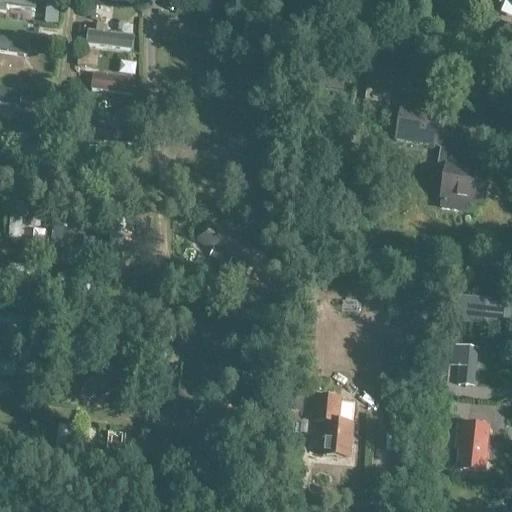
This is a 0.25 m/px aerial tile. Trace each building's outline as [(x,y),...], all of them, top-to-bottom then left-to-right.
[(0,0),(0,7),(34,12),(35,0),(0,0)] [(389,0),(357,0),(352,12),(387,27),(397,3),(389,0)] [(94,8),(94,20),(114,21),(115,8),(94,8)] [(95,35),(88,34),(86,47),(131,53),(133,40),(106,36),(95,35)] [(28,45),(0,40),(0,54),(26,59),(28,45)] [(132,99),(134,84),(95,78),(93,93),(132,99)] [(342,105),(346,83),(327,80),(326,82),(321,82),(318,97),(323,98),(322,102),(342,105)] [(0,105),(18,109),(20,94),(0,90),(0,105)] [(441,108),(402,103),(397,140),(436,146),(441,108)] [(351,118),(340,116),(337,132),(348,134),(351,118)] [(132,135),(92,131),(90,147),(130,151),(132,135)] [(42,163),(38,197),(50,198),(54,164),(42,163)] [(82,167),(70,165),(65,199),(77,200),(82,167)] [(446,166),(441,199),(443,199),(441,209),(465,213),(467,203),(484,206),(490,174),(446,166)] [(11,204),(9,238),(21,239),(22,216),(23,205),(11,204)] [(125,225),(113,223),(109,251),(121,253),(125,225)] [(256,251),(232,239),(208,227),(199,243),(214,251),(210,257),(220,262),(228,266),(232,260),(247,268),(256,251)] [(38,282),(39,270),(11,267),(10,279),(38,282)] [(74,304),(88,306),(92,276),(78,275),(76,287),(75,299),(74,304)] [(506,329),(509,303),(457,298),(454,323),(506,329)] [(0,314),(0,326),(35,333),(37,322),(0,314)] [(351,337),(353,329),(361,331),(364,321),(346,316),(342,334),(351,337)] [(326,381),(348,380),(346,335),(325,336),(326,381)] [(473,387),(477,351),(453,348),(450,368),(460,369),(458,386),(473,387)] [(120,355),(96,370),(73,384),(83,401),(98,392),(102,398),(110,393),(119,387),(115,381),(131,372),(120,355)] [(37,379),(37,367),(0,364),(0,376),(16,377),(28,378),(37,379)] [(204,370),(202,383),(241,389),(243,377),(204,370)] [(325,426),(323,458),(349,460),(351,427),(340,427),(342,400),(315,398),(313,425),(325,426)] [(484,475),(488,430),(458,427),(456,451),(459,453),(457,472),(484,475)] [(59,429),(53,472),(67,474),(73,431),(59,429)] [(108,436),(104,474),(118,475),(122,438),(108,436)] [(171,437),(157,436),(155,460),(141,459),(139,479),(167,481),(171,437)]
